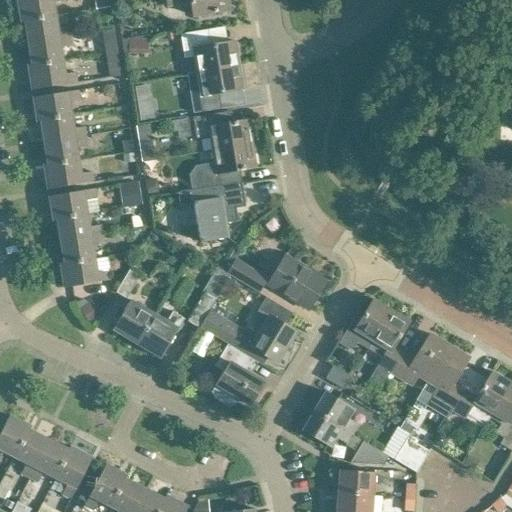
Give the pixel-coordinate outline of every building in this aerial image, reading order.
[(17,0),(21,22),(55,17),(53,3),(64,2),(63,0),(17,0)] [(94,0),(96,9),(109,7),(108,0),(94,0)] [(166,0),(168,6),(191,2),(193,16),(230,10),(227,0),(166,0)] [(29,44),(77,36),(76,26),(58,29),(55,17),(21,22),(21,23),(25,22),(29,44)] [(106,55),(107,55),(117,53),(113,30),(102,32),(106,55)] [(197,73),(239,66),(235,42),(210,46),(208,30),(180,35),(184,59),(194,57),(197,73)] [(143,47),(165,46),(164,31),(142,31),(143,47)] [(60,48),(72,46),(70,38),(77,37),(77,36),(29,44),(32,65),(28,66),(28,67),(62,62),(60,48)] [(128,40),(128,54),(138,54),(138,40),(128,40)] [(117,53),(107,55),(110,78),(121,76),(117,53)] [(62,62),(28,67),(32,90),(52,87),(77,83),(76,73),(67,74),(64,61),(62,62)] [(239,66),(197,73),(199,88),(189,90),(193,114),(221,109),(218,93),(243,89),(239,66)] [(37,121),(71,116),(69,103),(80,101),(78,91),(53,95),(33,98),(37,121)] [(212,151),(252,144),(248,121),(223,125),(221,113),(193,118),(196,139),(211,138),(212,151)] [(155,115),(140,117),(141,124),(156,121),(155,115)] [(44,143),(86,136),(84,127),(73,129),(71,116),(37,121),(37,123),(41,122),(44,143)] [(187,119),(172,121),(174,131),(178,131),(179,138),(190,136),(187,119)] [(149,125),(136,127),(141,162),(154,160),(149,125)] [(130,129),(120,131),(123,148),(120,151),(120,155),(133,153),(130,129)] [(44,166),(78,161),(76,148),(87,146),(86,136),(44,143),(48,165),(44,165),(44,166)] [(192,190),(233,184),(231,172),(256,168),(252,144),(212,151),(214,163),(197,165),(190,175),(192,190)] [(78,161),(44,166),(48,189),(93,182),(91,172),(80,174),(78,161)] [(242,182),(233,184),(192,190),(178,193),(180,207),(194,205),(200,243),(227,238),(225,224),(238,222),(236,209),(245,207),(242,182)] [(124,188),(128,208),(142,206),(139,186),(124,188)] [(53,220),(87,215),(85,201),(96,199),(94,189),(69,194),(49,197),(53,220)] [(476,207),(466,196),(453,208),(463,218),(476,207)] [(61,242),(102,235),(100,225),(89,227),(87,215),(53,220),(53,221),(57,221),(61,242)] [(60,265),(95,260),(92,246),(103,244),(102,235),(61,242),(64,263),(60,264),(60,265)] [(285,257),(274,274),(268,285),(309,310),(326,281),(285,257)] [(95,260),(60,265),(64,288),(84,285),(109,281),(108,270),(97,272),(95,260)] [(258,293),(267,279),(236,261),(227,274),(258,293)] [(126,299),(141,275),(130,269),(116,293),(126,299)] [(200,328),(210,311),(209,310),(216,299),(205,293),(187,322),(198,328),(199,328),(200,328)] [(227,344),(258,363),(262,365),(267,357),(277,363),(295,332),(284,326),(292,313),(266,297),(252,320),(263,326),(256,338),(210,311),(200,328),(227,344)] [(137,344),(154,315),(130,300),(123,312),(113,330),(137,344)] [(368,349),(391,311),(373,300),(363,315),(358,312),(338,344),(351,352),(357,342),(368,349)] [(383,358),(379,365),(391,372),(403,352),(394,347),(409,322),(391,311),(368,349),(383,358)] [(154,315),(137,344),(161,358),(184,319),(172,312),(166,322),(154,315)] [(427,382),(449,346),(430,335),(415,359),(403,352),(391,372),(412,385),(417,376),(427,382)] [(258,363),(227,344),(222,353),(214,366),(224,372),(216,385),(217,385),(213,392),(214,398),(228,406),(234,405),(238,398),(251,406),(264,383),(243,371),(250,360),(257,364),(258,363)] [(452,410),(465,390),(453,383),(469,358),(449,346),(427,382),(437,388),(431,397),(452,410)] [(351,377),(350,376),(333,366),(325,379),(343,390),(351,377)] [(490,418),(511,383),(492,372),(476,397),(465,390),(452,410),(465,418),(483,429),(490,418)] [(511,384),(511,383),(490,418),(501,425),(495,434),(503,438),(500,444),(511,452),(511,451),(511,384)] [(314,412),(353,435),(358,425),(348,419),(354,409),(325,392),(314,412)] [(389,456),(353,435),(314,412),(302,431),(331,448),(337,438),(347,445),(357,451),(351,463),(384,464),(389,456)] [(15,457),(30,427),(9,416),(0,433),(0,456),(3,451),(15,457)] [(30,477),(49,441),(29,431),(31,427),(30,427),(15,457),(26,463),(21,473),(30,477)] [(439,434),(434,443),(443,449),(446,444),(445,437),(439,434)] [(401,449),(423,462),(430,451),(407,438),(401,449)] [(69,451),(49,441),(30,477),(38,482),(43,472),(55,478),(69,451)] [(69,451),(55,478),(67,484),(62,494),(71,499),(92,458),(71,447),(69,451)] [(417,473),(423,462),(401,449),(394,460),(417,473)] [(468,455),(462,465),(473,472),(479,462),(468,455)] [(110,506),(126,476),(105,465),(84,506),(94,510),(99,500),(110,506)] [(335,492),(373,495),(374,473),(340,470),(339,484),(336,484),(335,492)] [(429,504),(430,475),(419,474),(418,503),(429,504)] [(133,511),(145,490),(125,480),(127,476),(126,476),(110,506),(121,511),(133,511)] [(405,498),(414,499),(416,485),(406,484),(405,498)] [(158,511),(167,497),(166,496),(164,500),(145,490),(133,511),(158,511)] [(41,511),(47,499),(32,492),(26,504),(41,511)] [(371,511),(373,495),(335,492),(334,501),(338,501),(336,511),(371,511)] [(167,497),(158,511),(185,511),(187,507),(167,497)] [(413,511),(414,499),(405,498),(404,511),(413,511)] [(498,511),(506,506),(502,500),(500,498),(492,506),(496,511),(498,511)] [(18,502),(12,511),(30,511),(32,509),(18,502)]
